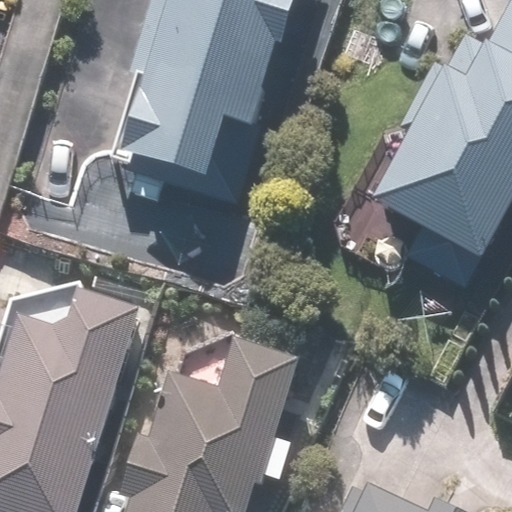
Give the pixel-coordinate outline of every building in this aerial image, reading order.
[(148,0),(99,161),(231,202),(294,0),(148,0)] [(463,291),(511,200),(511,0),(480,58),(455,44),(354,233),(463,291)] [(34,334),(0,324),(0,511),(74,511),(119,358),(120,355),(121,351),(121,347),(121,343),(120,339),(119,335),(118,331),(117,327),(115,324),(113,321),(110,318),(107,315),(105,312),(101,310),(98,308),(94,306),(91,304),(87,303),(83,302),(79,302),(75,302),(71,302),(67,303),(63,304),(60,305),(56,307),(53,309),(49,311),(46,314),(44,317),(41,320),(39,323),(37,326),(35,330),(34,334)] [(182,371),(142,359),(97,511),(243,511),(287,365),(192,337),(182,371)] [(422,511),(397,511),(353,492),(344,511),(434,511),(425,508),(422,511)]
